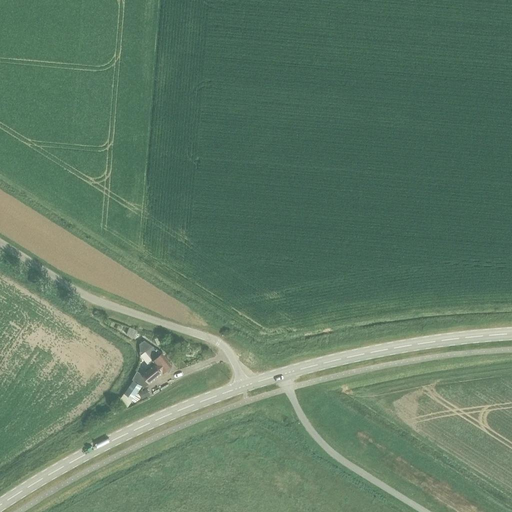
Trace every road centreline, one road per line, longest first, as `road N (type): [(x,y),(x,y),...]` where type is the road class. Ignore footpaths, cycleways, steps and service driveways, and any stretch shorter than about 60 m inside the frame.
road 1 (unclassified): [(244,386),(217,342),(85,296),(0,243)]
road 2 (tertiary): [(0,504),(96,447),(244,386)]
road 3 (tertiary): [(282,374),(369,352),(511,333)]
road 4 (unclassified): [(425,511),(317,439),(282,374)]
